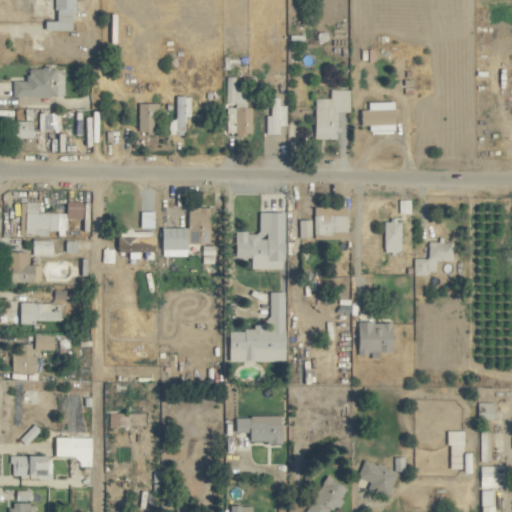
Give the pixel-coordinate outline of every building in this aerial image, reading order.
[(70,0),(50,0),(50,22),(41,22),(40,31),(66,32),(67,11),(70,11),(70,0)] [(61,70),(24,69),(23,82),(9,82),(9,97),(60,98),(61,70)] [(222,105),(232,105),(232,134),(249,134),(249,108),(242,108),(243,90),(232,90),(232,78),(223,77),(222,105)] [(310,140),(332,140),(333,113),(345,113),(346,91),(326,91),(326,100),(311,99),(310,140)] [(171,120),(164,120),(165,136),(181,135),(181,117),(187,117),(186,97),(171,97),(171,120)] [(284,106),(277,106),(277,98),(268,98),(267,116),(262,116),(262,135),(275,135),(276,126),(283,126),(284,106)] [(363,103),(363,111),(355,111),(356,127),(364,127),(364,132),(390,131),(389,102),(363,103)] [(154,104),(135,104),(134,133),(153,133),(154,104)] [(35,130),(55,131),(56,114),(36,114),(35,130)] [(29,139),(29,122),(9,121),(9,139),(29,139)] [(22,234),(46,235),(46,231),(55,231),(55,236),(64,236),(65,219),(84,219),(84,203),(62,202),(62,214),(37,213),(37,202),(23,202),(22,234)] [(206,244),(205,207),(183,208),(183,244),(206,244)] [(343,207),(309,207),(310,240),(343,239),(343,207)] [(136,228),(150,228),(149,211),(136,212),(136,228)] [(279,212),(254,212),(254,232),(230,232),(229,260),(246,260),(245,269),(279,269),(279,212)] [(307,219),(295,220),(295,237),(308,236),(307,219)] [(380,221),(381,253),(398,252),(397,220),(380,221)] [(181,227),(155,228),(156,257),(182,256),(181,227)] [(113,231),(113,258),(149,258),(148,230),(113,231)] [(50,240),(29,240),(29,255),(50,255),(50,240)] [(409,275),(424,275),(424,272),(433,272),(433,261),(448,261),(448,242),(424,242),(424,258),(410,258),(409,275)] [(36,282),(37,265),(24,265),(25,252),(3,251),(2,281),(36,282)] [(280,292),(266,292),(265,330),(257,330),(257,325),(248,325),(248,331),(223,330),(223,361),(280,362),(280,292)] [(56,322),(56,311),(46,311),(46,303),(15,302),(14,321),(56,322)] [(353,356),(375,356),(375,352),(389,352),(388,322),(352,323),(353,356)] [(50,350),(51,333),(30,333),(30,350),(50,350)] [(31,344),(16,343),(16,352),(9,352),(8,373),(31,373),(31,344)] [(490,402),(473,403),(474,420),(490,420),(490,402)] [(277,442),(276,416),(231,417),(231,432),(244,432),(245,443),(277,442)] [(464,452),(458,452),(458,431),(444,431),(444,471),(464,470),(464,452)] [(87,466),(86,437),(49,438),(49,459),(74,459),(74,466),(87,466)] [(6,457),(7,476),(47,475),(47,455),(6,457)] [(401,457),(391,457),(390,471),(401,472),(401,457)] [(364,487),(384,495),(393,473),(360,460),(353,477),(366,482),(364,487)] [(499,466),(476,466),(476,488),(500,488),(499,466)] [(305,507),(314,511),(331,511),(343,487),(320,476),(305,507)] [(488,511),(489,490),(476,489),(475,511),(488,511)] [(31,511),(31,503),(9,503),(9,511),(31,511)]
